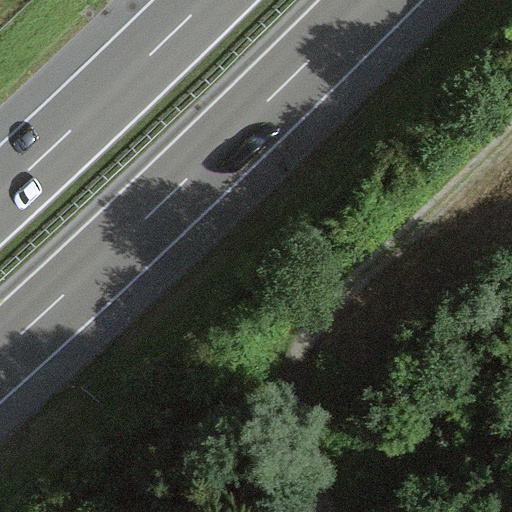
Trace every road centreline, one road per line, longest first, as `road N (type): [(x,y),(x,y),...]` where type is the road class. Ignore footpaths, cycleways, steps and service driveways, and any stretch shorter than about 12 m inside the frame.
road 1 (motorway): [(0,354),(373,0)]
road 2 (motorway): [(203,0),(0,195)]
